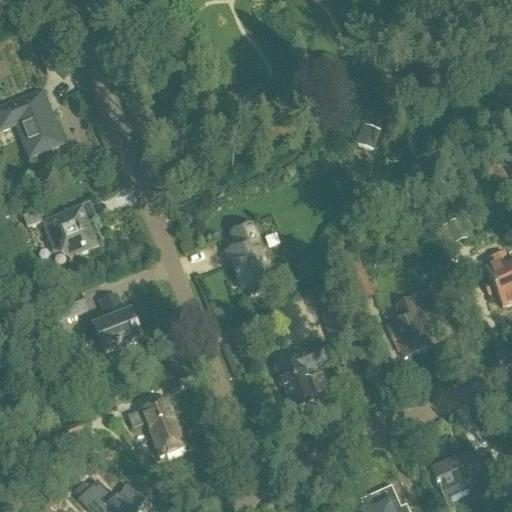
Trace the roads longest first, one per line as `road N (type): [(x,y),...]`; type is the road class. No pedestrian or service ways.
road 1 (residential): [(259,485),(64,0)]
road 2 (residential): [(259,485),(511,374)]
